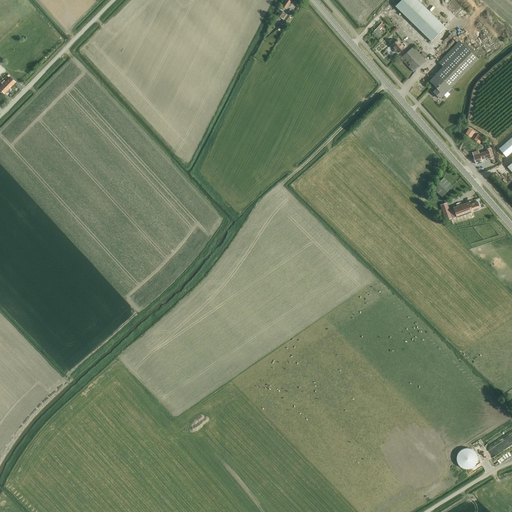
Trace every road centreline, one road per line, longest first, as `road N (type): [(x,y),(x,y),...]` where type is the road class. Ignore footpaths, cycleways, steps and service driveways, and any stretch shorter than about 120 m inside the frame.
road 1 (secondary): [(511,227),(314,0)]
road 2 (unclassified): [(0,113),(113,0)]
